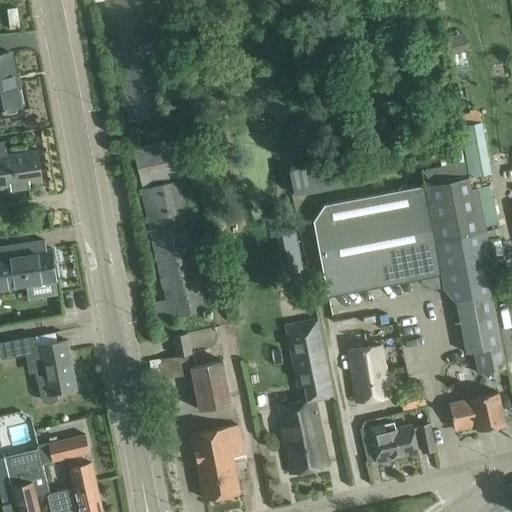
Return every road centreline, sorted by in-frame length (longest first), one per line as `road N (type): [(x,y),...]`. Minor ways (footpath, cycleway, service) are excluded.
road 1 (tertiary): [(148,511),(51,0)]
road 2 (residential): [(307,511),(430,483),(475,501)]
